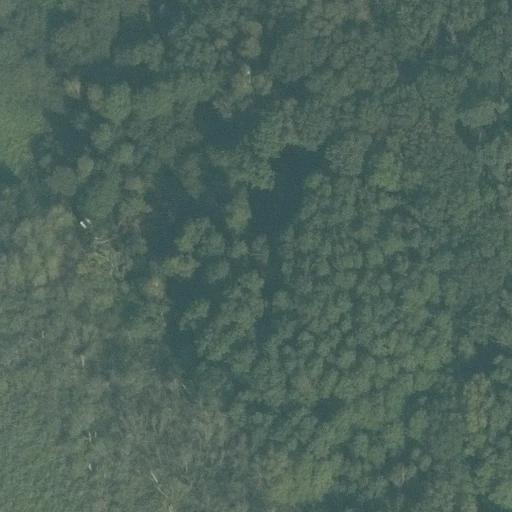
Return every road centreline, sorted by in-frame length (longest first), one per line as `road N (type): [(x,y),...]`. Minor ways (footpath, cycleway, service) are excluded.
road 1 (track): [(493,326),(387,142),(276,0)]
road 2 (track): [(511,262),(375,49),(364,0)]
road 3 (track): [(493,326),(427,511)]
road 4 (track): [(511,14),(375,49)]
